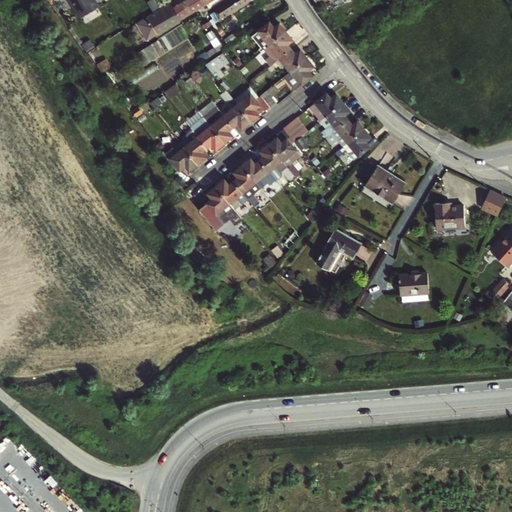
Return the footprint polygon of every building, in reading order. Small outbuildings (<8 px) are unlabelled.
[(96,0),(69,0),(73,6),(74,6),(81,17),(100,5),(96,0)] [(202,0),(184,0),(174,6),(182,19),(206,4),(202,0)] [(230,0),(225,3),(226,5),(215,12),(220,19),(221,20),(251,0),(230,0)] [(156,35),(182,19),(174,6),(172,2),(168,4),(164,7),(163,7),(133,25),(144,43),(154,36),(155,38),(157,37),(156,35)] [(210,20),(203,25),(205,29),(213,24),(210,20)] [(267,44),(268,46),(287,31),(281,23),(275,28),(271,22),(260,30),(269,42),(267,44)] [(293,39),(287,31),(268,46),(263,50),(274,64),(282,57),(292,49),(288,43),(293,39)] [(288,70),(290,73),(308,58),(301,49),(296,54),(292,49),(282,57),(291,69),(288,70)] [(223,50),(205,62),(211,70),(229,58),(223,50)] [(308,58),(290,73),(288,74),(298,87),(313,75),(309,70),(314,66),(308,58)] [(262,94),(271,105),(276,101),(272,95),(280,89),(276,84),(262,94)] [(225,115),(234,126),(239,122),(243,127),(251,120),(238,104),(236,102),(233,98),(223,86),(223,85),(218,88),(229,101),(230,101),(233,105),(234,104),(236,106),(225,115)] [(320,121),(322,120),(344,102),(338,94),(333,98),(328,92),(311,106),(320,116),(317,118),(320,121)] [(238,104),(251,120),(259,114),(255,109),(261,104),(265,109),(268,107),(260,96),(256,99),(252,93),(241,103),(238,104)] [(262,94),(260,96),(268,107),(271,105),(262,94)] [(324,134),(327,138),(340,128),(350,120),(345,114),(350,110),(344,102),(322,120),(330,130),(324,134)] [(206,106),(200,110),(205,116),(212,125),(215,123),(210,117),(212,114),(206,106)] [(215,123),(212,125),(225,141),(233,135),(229,130),(234,126),(225,115),(215,123)] [(193,129),(208,147),(213,142),(217,147),(225,141),(212,125),(205,116),(192,127),(193,129)] [(298,116),(284,127),(285,128),(293,138),(294,139),(295,141),(302,136),(309,130),(298,116)] [(346,141),(348,143),(365,129),(359,121),(354,125),(350,120),(340,128),(348,139),(346,141)] [(295,175),(300,181),(304,177),(293,162),(301,155),(296,149),(291,142),(294,139),(293,138),(285,128),(278,134),(281,137),(279,138),(278,137),(270,144),(295,175)] [(186,146),(198,162),(206,156),(202,151),(208,147),(193,129),(187,134),(192,141),(186,146)] [(368,147),(371,151),(378,142),(374,138),(369,144),(366,141),(371,137),(365,129),(348,143),(344,146),(343,147),(353,160),(368,147)] [(308,144),(302,136),(295,141),(302,149),(308,144)] [(167,152),(163,156),(175,172),(186,164),(189,169),(198,162),(186,146),(181,140),(167,151),(167,152)] [(335,147),(338,151),(343,147),(344,146),(341,142),(335,147)] [(295,175),(270,144),(262,150),(266,155),(261,159),(270,171),(281,161),(286,168),(283,170),(290,179),(295,175)] [(253,158),(244,165),(269,196),(274,192),(267,183),(264,186),(259,179),(266,173),(273,182),(277,179),(270,171),(261,159),(256,163),(253,158)] [(393,202),(405,183),(372,162),(364,174),(370,178),(365,185),(393,202)] [(269,196),(244,165),(236,171),(239,176),(234,180),(248,198),(257,191),(264,200),(269,196)] [(248,198),(234,180),(230,184),(226,179),(218,186),(230,202),(237,197),(243,204),(249,199),(248,198)] [(230,202),(218,186),(210,193),(213,197),(201,207),(215,221),(221,216),(218,212),(228,203),(231,206),(229,208),(232,211),(231,212),(238,221),(243,217),(230,202)] [(505,198),(488,191),(482,206),(488,209),(487,211),(497,215),(505,198)] [(451,201),(435,202),(437,227),(465,224),(463,203),(452,204),(451,201)] [(308,215),(313,221),(319,214),(323,209),(319,204),(308,215)] [(318,260),(330,267),(341,249),(354,256),(362,242),(338,227),(318,260)] [(511,231),(493,252),(507,265),(511,259),(511,231)] [(429,271),(400,273),(401,293),(413,292),(430,290),(429,271)] [(498,297),(510,284),(504,278),(491,291),(498,297)] [(511,288),(502,301),(511,309),(511,288)] [(430,290),(413,292),(413,299),(431,298),(430,290)]
